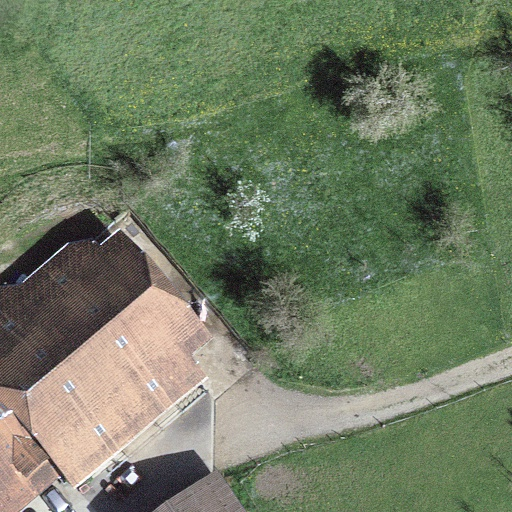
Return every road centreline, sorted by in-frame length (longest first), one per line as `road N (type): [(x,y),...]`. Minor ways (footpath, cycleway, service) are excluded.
road 1 (track): [(511,356),(242,435),(186,464),(134,511)]
road 2 (track): [(0,262),(92,213),(136,223),(289,421)]
